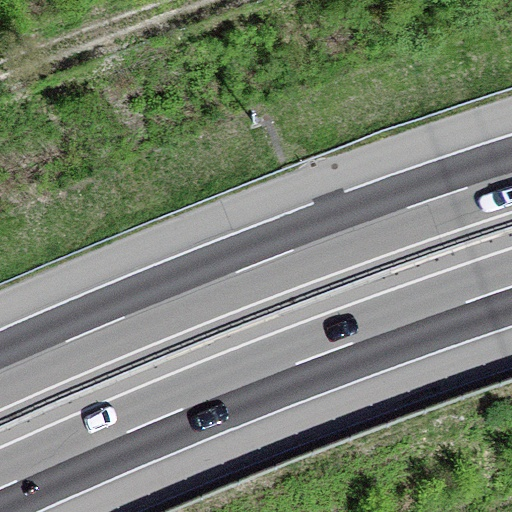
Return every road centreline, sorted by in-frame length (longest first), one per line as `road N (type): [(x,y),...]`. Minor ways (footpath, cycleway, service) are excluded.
road 1 (motorway): [(0,488),(315,356),(511,286)]
road 2 (motorway): [(511,173),(279,254),(0,370)]
road 3 (unknown): [(0,70),(189,0)]
